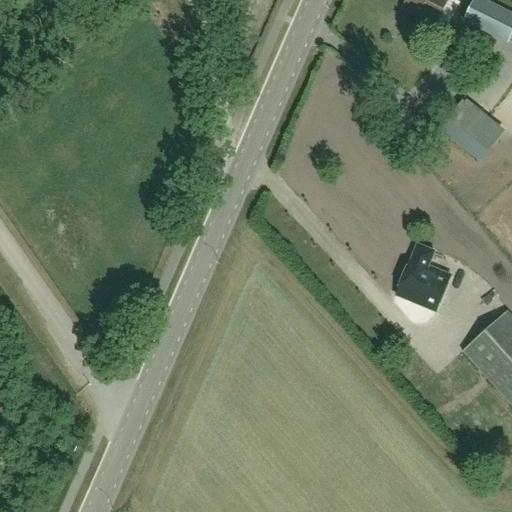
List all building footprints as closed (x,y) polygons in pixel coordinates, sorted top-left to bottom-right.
[(436,24),(448,0),(407,0),(403,8),(436,24)] [(507,44),(511,34),(511,15),(481,0),(475,0),(464,23),(507,44)] [(447,138),(477,162),(488,148),(458,125),(447,138)] [(411,259),(397,296),(437,311),(451,275),(428,266),(434,251),(417,245),(411,259)] [(462,353),(511,408),(511,318),(507,313),(462,353)] [(377,441),(356,417),(344,427),(341,424),(326,437),(328,440),(316,451),(337,475),(377,441)] [(511,460),(502,468),(511,480),(511,479),(511,460)]
